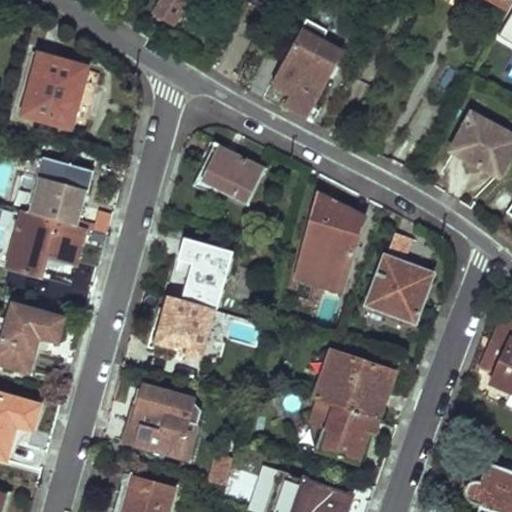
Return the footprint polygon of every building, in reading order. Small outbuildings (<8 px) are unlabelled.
[(164,0),(157,12),(175,23),(188,0),(164,0)] [(486,0),(504,10),(509,0),(486,0)] [(302,30),(275,83),(295,93),(289,106),(317,119),(323,109),(317,106),(343,52),(302,30)] [(231,44),(217,71),(229,78),(243,49),(231,44)] [(89,68),(40,55),(24,115),(73,129),(89,68)] [(511,151),(511,135),(472,114),(453,150),(499,175),(511,151)] [(267,171),(225,150),(208,186),(250,207),(267,171)] [(84,172),(45,162),(30,215),(78,227),(83,205),(76,203),(84,172)] [(364,220),(321,198),(300,270),(343,292),(364,220)] [(30,215),(21,212),(6,267),(42,276),(48,258),(70,265),(75,245),(82,247),(86,229),(78,227),(30,215)] [(411,240),(395,233),(369,305),(416,321),(433,275),(403,263),(411,240)] [(233,252),(186,239),(181,259),(195,263),(185,299),(215,308),(218,309),(233,252)] [(185,299),(171,295),(158,341),(186,350),(185,354),(200,358),(215,308),(185,299)] [(63,321),(13,306),(3,340),(0,339),(0,363),(28,371),(38,335),(58,341),(63,321)] [(511,318),(508,316),(484,363),(498,371),(492,382),(511,391),(511,318)] [(396,373),(333,352),(317,398),(319,399),(378,420),(396,373)] [(195,402),(146,389),(132,442),(190,457),(198,429),(188,427),(195,402)] [(40,408),(0,395),(0,458),(7,461),(16,424),(34,429),(40,408)] [(378,420),(319,399),(310,424),(325,430),(318,449),(357,464),(368,432),(374,435),(378,420)] [(222,488),(230,461),(213,456),(205,483),(222,488)] [(511,511),(511,468),(491,462),(484,482),(473,480),(468,494),(472,500),(482,505),(480,509),(488,511),(511,511)] [(232,467),(222,495),(263,509),(273,481),(232,467)] [(173,511),(180,488),(133,474),(129,493),(121,490),(114,511),(173,511)] [(347,511),(354,494),(305,478),(293,511),(347,511)]
